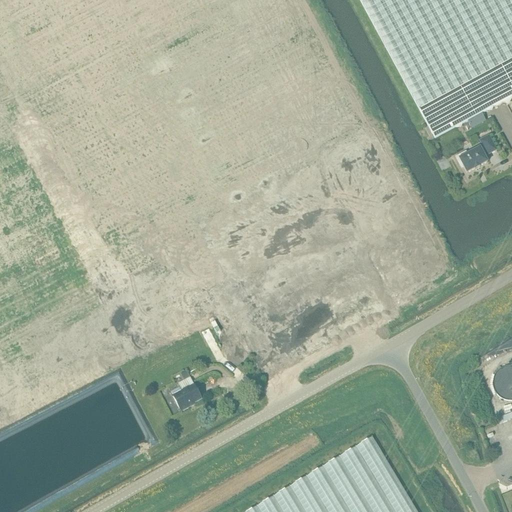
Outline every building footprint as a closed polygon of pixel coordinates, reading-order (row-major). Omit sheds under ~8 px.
[(511,0),(360,0),(436,140),(511,97),(511,0)] [(480,149),(458,160),(466,176),(488,165),(484,157),(486,155),(487,157),(497,152),(489,136),(478,142),(482,149),(480,150),(480,149)] [(511,366),(510,366),(508,367),(505,367),(501,369),(498,371),(495,375),(494,377),(493,381),(492,385),(493,388),(494,392),(495,395),(498,398),(501,400),(505,402),(508,403),(510,403),(511,402),(511,366)] [(172,391),(175,396),(173,397),(181,412),(190,407),(189,406),(202,400),(194,386),(182,392),(179,387),(172,391)] [(429,511),(382,436),(255,511),(429,511)]
